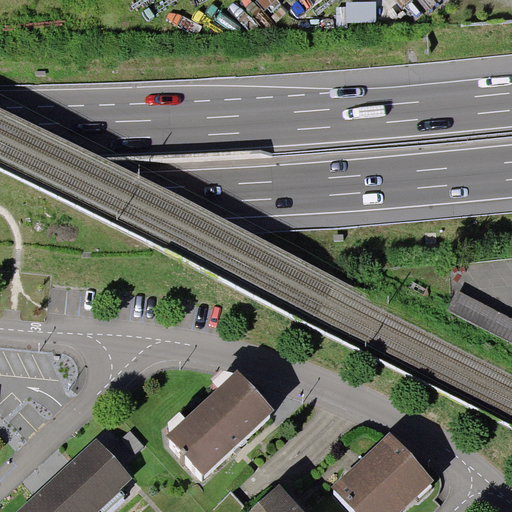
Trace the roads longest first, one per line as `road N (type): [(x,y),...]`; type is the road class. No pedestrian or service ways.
road 1 (motorway): [(511,101),(238,124),(0,129)]
road 2 (motorway): [(0,193),(181,195),(511,171)]
road 3 (residential): [(486,478),(404,419),(314,378),(217,350),(122,335)]
road 4 (residential): [(122,335),(109,383),(0,481)]
road 5 (residential): [(122,335),(0,328)]
